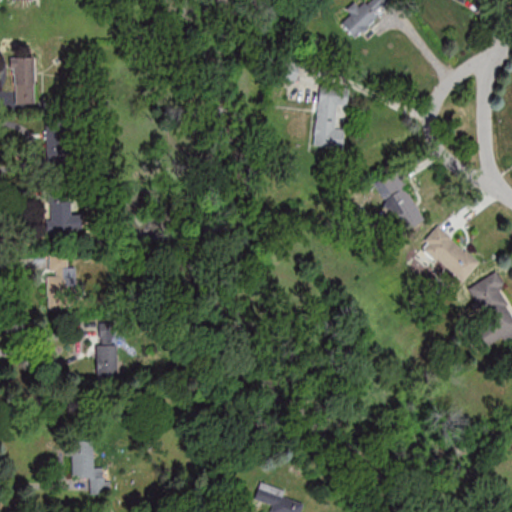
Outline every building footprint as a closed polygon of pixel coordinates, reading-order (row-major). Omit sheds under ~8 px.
[(34,57),(10,57),(10,102),(34,102),(34,57)] [(313,145),(343,148),(345,128),(336,127),(338,104),(344,105),(345,94),(318,91),(313,145)] [(45,118),(45,167),(65,167),(65,118),(45,118)] [(402,231),(423,219),(396,170),(375,181),(402,231)] [(48,228),(82,230),(83,213),(72,213),(73,200),(49,200),(48,228)] [(438,223),(419,245),(460,283),(480,261),(438,223)] [(47,309),(73,309),(73,258),(46,259),(47,309)] [(467,287),(488,324),(477,331),(487,349),(511,335),(511,314),(498,288),(504,285),(496,270),(467,287)] [(116,378),(115,343),(96,344),(96,378),(116,378)] [(71,476),(95,477),(97,439),(73,438),(71,476)] [(286,490),(259,481),(253,499),(272,505),(269,511),(299,511),(303,503),(283,497),(286,490)]
